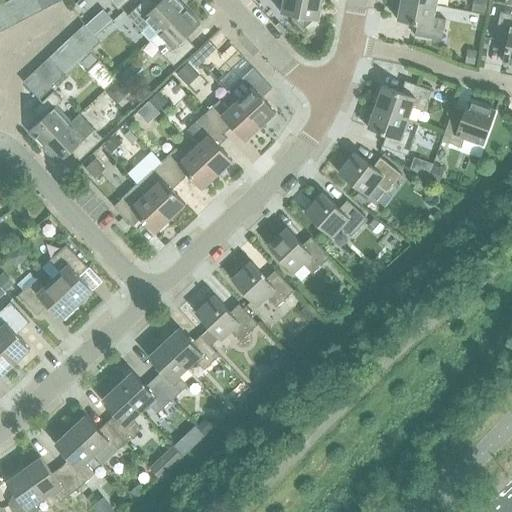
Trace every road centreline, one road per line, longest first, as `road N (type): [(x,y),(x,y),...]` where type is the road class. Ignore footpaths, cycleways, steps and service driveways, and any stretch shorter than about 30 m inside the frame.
road 1 (residential): [(336,90),(323,120),(149,296)]
road 2 (residential): [(149,296),(16,142),(0,136)]
road 3 (residential): [(149,296),(0,414)]
road 4 (residential): [(511,83),(352,38)]
road 5 (residential): [(336,90),(294,76),(224,0)]
